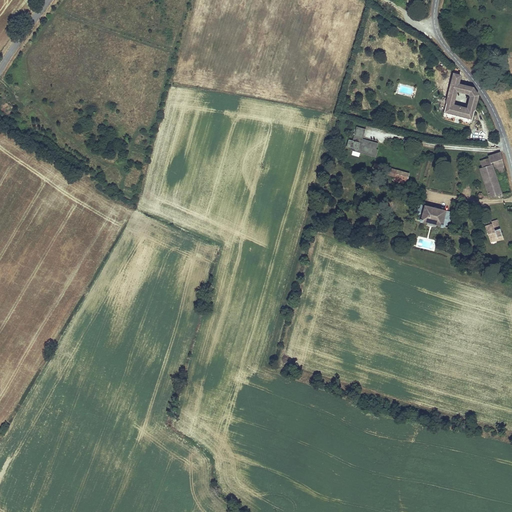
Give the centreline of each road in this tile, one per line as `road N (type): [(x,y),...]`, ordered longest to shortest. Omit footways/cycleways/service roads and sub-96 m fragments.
road 1 (tertiary): [(511,167),(485,96),(439,38),(436,0)]
road 2 (unknown): [(506,147),(449,149),(369,131)]
